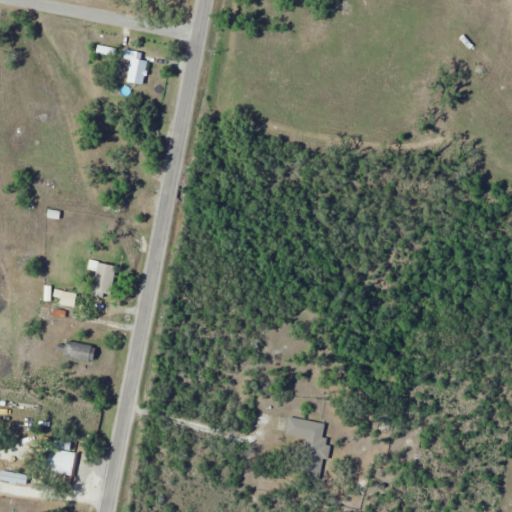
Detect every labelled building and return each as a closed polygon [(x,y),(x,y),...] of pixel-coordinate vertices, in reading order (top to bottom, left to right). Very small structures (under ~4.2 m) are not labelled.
[(137,49),(127,56),(136,68),(127,75),(137,87),(149,78),(144,71),(150,66),(137,49)] [(59,171),(42,166),(38,176),(56,181),(59,171)] [(108,298),(116,266),(99,262),(91,294),(108,298)] [(76,305),(76,293),(65,293),(64,305),(76,305)] [(95,364),(99,346),(69,340),(66,358),(95,364)] [(303,461),(321,464),(330,424),(291,417),(287,435),(308,439),(303,461)] [(71,451),(72,442),(50,440),(46,471),(73,475),(76,452),(71,451)] [(28,484),(29,475),(3,472),(1,481),(28,484)]
